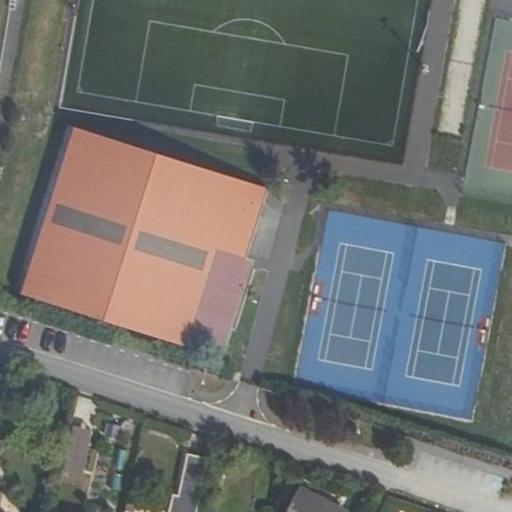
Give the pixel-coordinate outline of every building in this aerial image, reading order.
[(63,120),(7,288),(184,346),(216,249),(239,257),(262,186),(63,120)] [(234,381),(236,372),(227,370),(224,378),(234,381)] [(81,474),(90,428),(69,424),(60,470),(81,474)] [(169,511),(194,511),(208,457),(185,451),(169,511)] [(340,511),(343,508),(296,482),(278,511),(340,511)]
